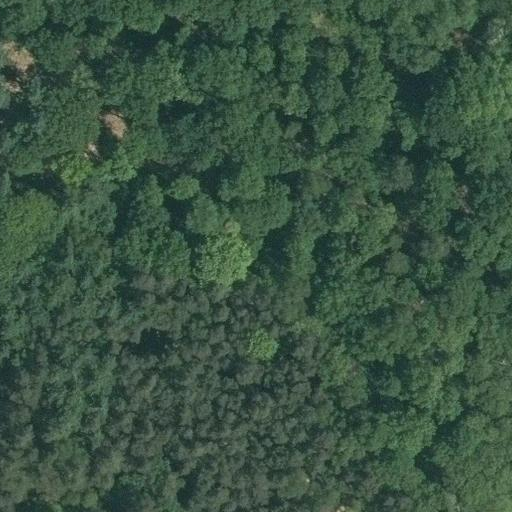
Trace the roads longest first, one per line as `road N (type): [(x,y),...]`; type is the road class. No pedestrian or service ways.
road 1 (unclassified): [(470,511),(263,243),(0,211)]
road 2 (track): [(422,0),(452,54),(455,96),(380,171),(305,225),(285,265)]
